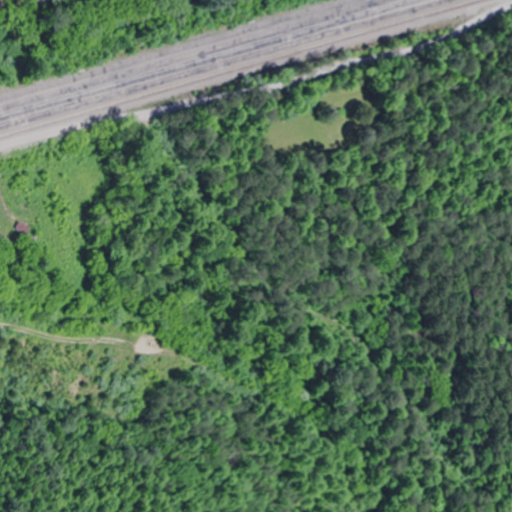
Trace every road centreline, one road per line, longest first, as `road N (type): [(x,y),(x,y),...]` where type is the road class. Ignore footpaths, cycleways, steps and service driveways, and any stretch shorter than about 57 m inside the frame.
road 1 (track): [(143,115),(254,270),(280,295),(343,327),(448,467)]
road 2 (track): [(0,323),(183,354),(285,400),(320,429)]
